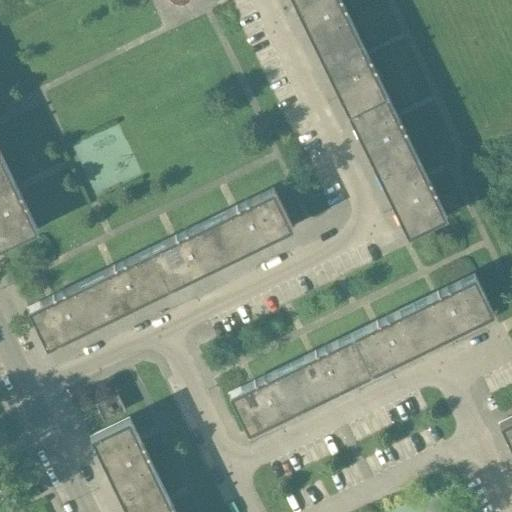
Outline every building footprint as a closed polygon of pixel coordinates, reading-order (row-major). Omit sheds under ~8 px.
[(339,0),(292,0),(317,51),(336,42),(356,32),(339,0)] [(356,32),(336,42),(317,51),(347,112),(366,103),(385,93),(356,32)] [(385,93),(366,103),(347,112),(377,173),(395,164),(415,154),(385,93)] [(415,154),(395,164),(377,173),(407,234),(445,215),(415,154)] [(0,246),(36,229),(7,168),(0,171),(0,246)] [(291,226),(272,188),(211,218),(229,256),(291,226)] [(211,218),(175,235),(150,247),(169,286),(229,256),(211,218)] [(150,247),(114,265),(88,277),(107,316),(169,286),(150,247)] [(473,273),(436,292),(412,303),(431,341),(492,312),(473,273)] [(88,277),(53,294),(27,307),(46,345),(107,316),(88,277)] [(412,303),(376,321),(351,333),(361,353),(370,371),(431,341),(412,303)] [(370,371),(361,353),(351,333),(290,362),(309,401),(370,371)] [(290,362),(253,380),(228,392),(247,431),(309,401),(290,362)] [(95,403),(98,408),(103,420),(125,409),(117,392),(95,403)] [(511,415),(498,422),(511,449),(511,415)] [(158,478),(138,436),(128,417),(90,435),(120,497),(139,488),(158,478)] [(174,511),(158,478),(139,488),(120,497),(127,511),(174,511)] [(5,503),(8,511),(15,511),(18,511),(12,500),(5,503)]
